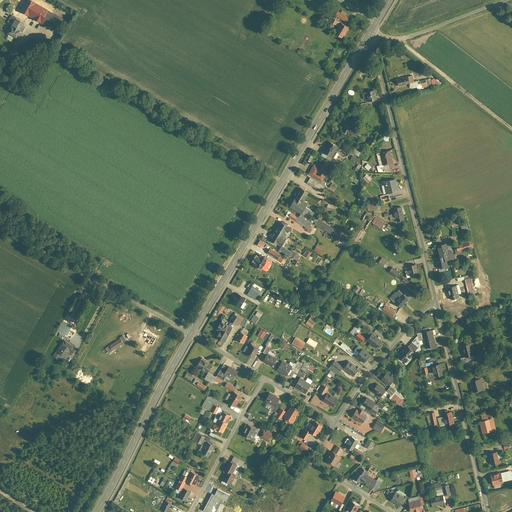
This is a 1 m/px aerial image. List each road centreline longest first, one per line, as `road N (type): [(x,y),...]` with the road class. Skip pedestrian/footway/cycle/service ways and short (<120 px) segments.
road 1 (secondary): [(192,333),(367,38)]
road 2 (residential): [(367,38),(436,303)]
road 3 (unknown): [(285,176),(57,44)]
road 4 (unclassified): [(192,333),(0,224)]
road 5 (residential): [(436,303),(487,511)]
road 6 (secondary): [(95,511),(192,333)]
road 7 (residential): [(436,303),(335,423)]
road 8 (residential): [(265,377),(191,511)]
road 9 (unclassified): [(372,30),(408,36),(503,0)]
road 10 (residential): [(335,423),(316,466),(390,511)]
